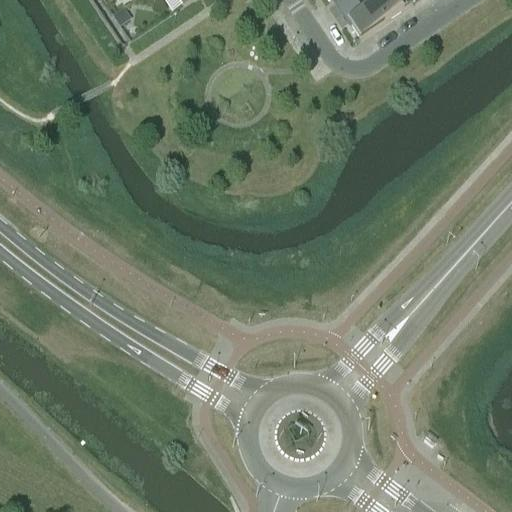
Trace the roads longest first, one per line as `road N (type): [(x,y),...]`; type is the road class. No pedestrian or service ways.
road 1 (secondary): [(262,398),(122,316),(0,225)]
road 2 (secondary): [(0,251),(119,341),(248,421)]
road 3 (residential): [(287,0),(335,65),(352,73),(469,0)]
road 4 (unclassified): [(118,511),(0,390)]
road 5 (tertiary): [(407,317),(511,201)]
